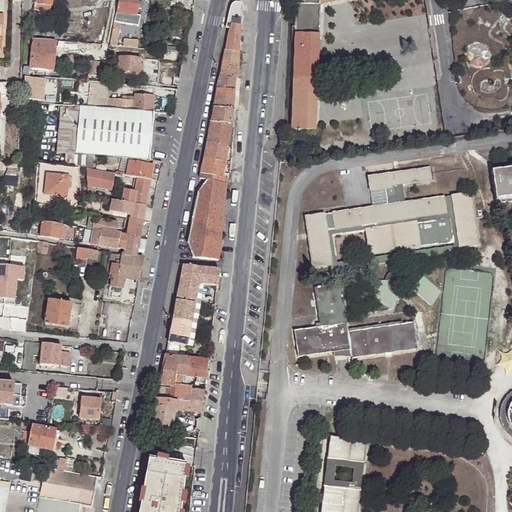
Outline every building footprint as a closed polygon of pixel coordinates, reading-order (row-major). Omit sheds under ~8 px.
[(43,0),(43,5),(42,8),(51,9),(51,0),(43,0)] [(138,0),(118,0),(116,12),(128,14),(127,20),(127,24),(140,26),(141,15),(136,15),(137,9),(141,9),(143,3),(139,2),(138,0)] [(303,2),(296,2),(290,128),(314,129),(320,4),(320,3),(303,2)] [(233,6),(224,49),(239,52),(241,16),(240,6),(240,5),(236,4),(234,5),(233,6)] [(115,18),(110,45),(116,46),(121,19),(115,18)] [(33,44),(30,66),(52,68),(55,43),(33,40),(33,44)] [(137,48),(137,40),(122,40),(122,48),(137,48)] [(224,49),(219,76),(235,78),(237,78),(239,52),(224,49)] [(140,59),(118,57),(116,74),(141,77),(142,68),(139,68),(139,65),(140,59)] [(108,64),(91,60),(88,73),(105,77),(108,64)] [(23,65),(22,74),(30,74),(30,66),(27,65),(23,65)] [(25,76),(22,98),(40,100),(43,78),(25,76)] [(219,76),(216,87),(234,90),(235,78),(219,76)] [(90,81),(80,80),(78,90),(89,91),(90,81)] [(90,81),(89,91),(87,105),(107,107),(110,83),(90,81)] [(134,93),(135,86),(110,83),(107,107),(132,110),(134,93)] [(154,96),(155,88),(135,86),(134,93),(154,96)] [(216,87),(215,97),(233,100),(234,90),(216,87)] [(152,112),(154,96),(134,93),(132,110),(152,112)] [(215,97),(213,106),(232,108),(233,100),(215,97)] [(80,105),(62,103),(56,152),(66,154),(72,154),(75,154),(80,105)] [(87,105),(80,105),(75,154),(72,154),(72,160),(65,159),(65,166),(79,168),(86,168),(88,155),(94,155),(149,162),(154,112),(152,112),(132,110),(107,107),(87,105)] [(213,106),(210,121),(231,123),(232,108),(213,106)] [(210,121),(206,141),(229,146),(231,123),(210,121)] [(203,158),(227,162),(229,146),(206,141),(203,158)] [(201,173),(226,178),(227,162),(203,158),(201,173)] [(137,178),(149,180),(152,165),(129,161),(128,168),(126,177),(137,178)] [(511,162),(510,163),(511,167),(490,170),(494,199),(511,196),(511,162)] [(126,177),(128,168),(118,166),(117,172),(119,173),(119,176),(121,177),(121,176),(126,177)] [(365,224),(366,230),(369,252),(390,250),(398,248),(419,246),(415,218),(452,212),(456,240),(457,245),(458,245),(476,243),(469,193),(402,202),(399,184),(428,179),(427,168),(367,177),(369,191),(384,189),(386,205),(305,217),(312,267),(331,263),(330,256),(330,254),(328,230),(365,224)] [(113,175),(91,170),(86,169),(87,180),(98,182),(98,188),(111,191),(112,186),(115,175),(113,175)] [(47,173),(44,194),(67,197),(70,176),(47,173)] [(19,177),(6,175),(4,185),(17,187),(19,177)] [(117,187),(121,177),(119,176),(115,175),(112,186),(117,187)] [(218,259),(225,182),(200,177),(199,179),(205,180),(197,191),(187,243),(191,257),(218,259)] [(145,206),(149,180),(137,178),(135,193),(123,192),(121,202),(145,206)] [(98,182),(87,180),(87,185),(98,188),(98,182)] [(142,221),(145,206),(121,202),(113,201),(111,212),(130,215),(129,219),(142,221)] [(81,211),(55,206),(54,213),(79,217),(81,211)] [(419,246),(456,240),(452,212),(415,218),(419,246)] [(91,230),(114,233),(115,223),(93,219),(91,230)] [(139,237),(142,221),(129,219),(128,219),(125,235),(127,236),(139,237)] [(41,221),(39,236),(63,240),(64,228),(60,227),(60,225),(41,221)] [(334,235),(366,230),(365,224),(328,230),(330,254),(335,252),(334,235)] [(117,247),(119,234),(114,233),(91,230),(90,239),(94,239),(97,240),(97,245),(117,249),(117,247)] [(125,235),(121,234),(119,234),(117,247),(124,248),(127,236),(125,235)] [(136,251),(139,237),(127,236),(124,248),(124,249),(136,251)] [(36,240),(35,250),(45,252),(46,242),(36,240)] [(459,252),(458,245),(457,245),(399,254),(400,261),(459,252)] [(95,259),(97,250),(76,246),(74,257),(85,259),(85,258),(95,259)] [(398,248),(390,250),(390,255),(391,262),(392,269),(401,268),(400,261),(399,254),(398,248)] [(120,254),(110,252),(109,259),(115,261),(118,261),(120,254)] [(123,254),(120,254),(118,261),(117,265),(117,275),(112,275),(111,279),(110,288),(121,288),(123,277),(139,280),(143,257),(135,256),(123,254)] [(390,255),(331,263),(331,270),(391,262),(390,255)] [(117,275),(117,265),(114,264),(110,264),(108,279),(111,279),(112,275),(117,275)] [(175,299),(167,341),(187,344),(195,302),(199,282),(217,285),(219,268),(183,264),(175,299)] [(401,268),(392,269),(391,270),(389,272),(386,276),(385,283),(387,283),(387,284),(387,285),(387,286),(387,287),(388,288),(388,289),(388,290),(389,290),(389,291),(390,292),(391,293),(391,294),(392,294),(393,295),(394,295),(395,296),(397,291),(395,290),(393,288),(392,286),(392,282),(393,278),(396,275),(404,274),(409,275),(414,277),(418,281),(422,277),(418,273),(412,270),(407,268),(401,268)] [(137,291),(139,280),(123,277),(121,288),(137,291)] [(422,277),(418,281),(413,287),(431,302),(439,291),(422,277)] [(349,347),(350,354),(350,357),(417,348),(413,322),(347,331),(340,282),(313,286),(318,325),(293,328),(297,354),(333,350),(349,347)] [(385,283),(374,283),(374,285),(374,289),(375,293),(380,301),(384,305),(389,308),(390,308),(395,296),(394,295),(393,295),(392,294),(391,294),(391,293),(390,292),(389,291),(389,290),(388,290),(388,289),(388,288),(387,287),(387,286),(387,285),(387,284),(387,283),(385,283)] [(119,297),(121,288),(110,288),(109,297),(119,297)] [(45,312),(45,316),(44,324),(67,328),(71,303),(47,300),(45,312)] [(31,342),(23,341),(22,358),(29,359),(31,342)] [(60,346),(33,342),(33,348),(34,351),(40,351),(39,364),(57,367),(57,365),(59,352),(60,346)] [(69,353),(59,352),(57,365),(67,366),(69,353)] [(165,354),(159,383),(171,385),(174,385),(174,384),(176,374),(181,374),(186,375),(188,357),(165,354)] [(186,375),(205,377),(207,360),(188,357),(186,375)] [(36,364),(21,362),(20,369),(36,372),(36,364)] [(171,385),(171,388),(186,389),(186,385),(179,384),(181,374),(176,374),(174,384),(174,385),(171,385)] [(53,387),(52,398),(65,399),(66,389),(53,387)] [(167,387),(166,398),(177,399),(184,401),(186,389),(171,388),(167,387)] [(0,411),(13,412),(16,391),(0,388),(0,411)] [(189,401),(188,410),(201,411),(203,391),(191,389),(189,401)] [(511,427),(509,423),(507,418),(507,412),(508,406),(511,401),(511,399),(511,389),(510,391),(505,397),(501,404),(500,407),(499,416),(500,419),(502,427),(507,433),(510,436),(511,437),(511,427)] [(98,399),(79,397),(76,418),(96,420),(98,399)] [(151,424),(166,426),(171,427),(175,408),(177,399),(166,398),(156,397),(151,424)] [(177,399),(175,408),(188,410),(189,401),(184,401),(177,399)] [(150,431),(164,433),(166,426),(151,424),(150,431)] [(58,435),(33,430),(30,450),(54,455),(58,435)] [(329,437),(327,458),(362,462),(364,440),(329,437)] [(176,454),(150,448),(142,487),(143,488),(143,491),(146,491),(144,502),(140,502),(137,511),(178,511),(184,463),(174,461),(176,454)] [(362,462),(327,458),(325,457),(322,485),(323,485),(359,489),(360,489),(363,462),(362,462)] [(62,470),(71,472),(73,459),(65,458),(62,470)] [(34,511),(78,511),(80,504),(89,506),(95,477),(71,472),(62,470),(44,466),(42,479),(35,478),(33,484),(40,485),(34,511)] [(0,483),(0,511),(5,511),(11,486),(0,483)] [(356,511),(359,489),(323,485),(320,511),(356,511)]
